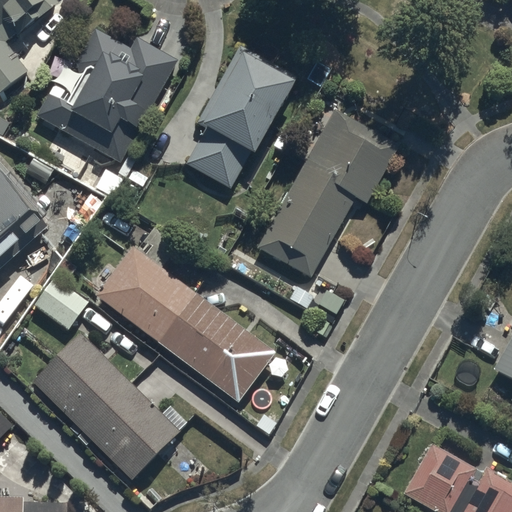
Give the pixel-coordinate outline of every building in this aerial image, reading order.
[(0,0),(0,99),(27,80),(4,47),(58,9),(52,1),(52,0),(0,0)] [(60,94),(45,123),(125,167),(177,71),(138,49),(132,59),(100,41),(83,72),(89,76),(75,102),(60,94)] [(263,161),(301,89),(247,61),(208,132),(214,135),(194,171),(237,194),(257,158),(263,161)] [(267,255),(316,283),(361,205),(372,210),(403,155),(343,121),(267,255)] [(0,274),(47,235),(0,179),(0,274)] [(141,261),(108,305),(244,406),(276,362),(141,261)] [(54,280),(34,306),(67,333),(88,307),(54,280)] [(93,303),(77,326),(109,348),(125,325),(93,303)] [(184,440),(86,347),(39,395),(137,488),(184,440)] [(511,380),(511,353),(501,374),(511,380)] [(0,442),(11,432),(0,421),(0,442)] [(439,511),(454,511),(476,474),(439,453),(414,498),(439,511)] [(511,511),(511,485),(492,474),(470,511),(511,511)]
